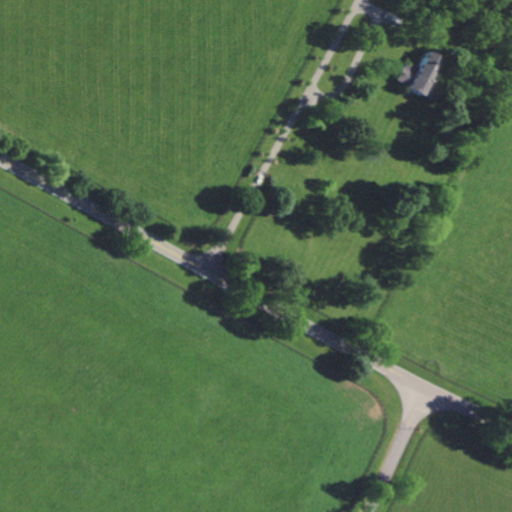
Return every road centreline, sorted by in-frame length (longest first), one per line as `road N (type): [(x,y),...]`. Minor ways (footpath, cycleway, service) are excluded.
road 1 (secondary): [(511,427),(0,158)]
road 2 (tertiary): [(369,511),(430,388)]
